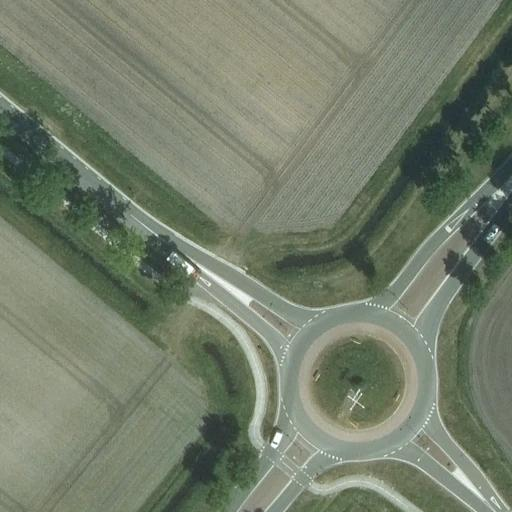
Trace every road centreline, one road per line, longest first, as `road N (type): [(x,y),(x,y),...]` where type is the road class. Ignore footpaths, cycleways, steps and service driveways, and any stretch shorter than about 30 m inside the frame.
road 1 (tertiary): [(185,261),(0,108)]
road 2 (primary): [(511,160),(369,312)]
road 3 (primary): [(421,352),(435,306),(511,205)]
road 4 (tertiary): [(185,261),(301,340)]
road 5 (primary): [(289,394),(280,440),(234,511)]
